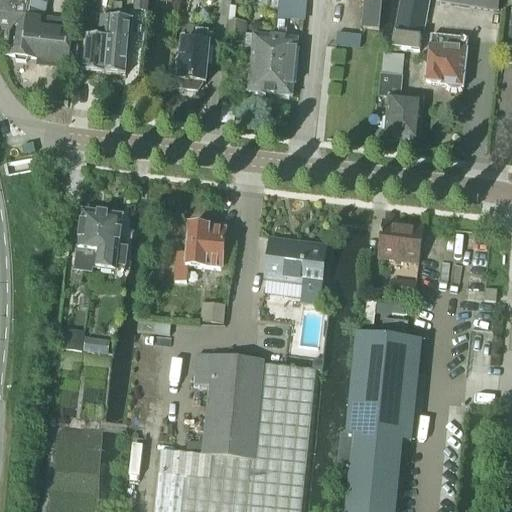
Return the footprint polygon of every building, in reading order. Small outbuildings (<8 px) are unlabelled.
[(0,0),(0,27),(10,29),(9,39),(6,38),(5,47),(7,47),(6,57),(14,58),(16,64),(26,65),(28,60),(37,61),(38,59),(39,60),(46,60),(47,60),(67,63),(69,63),(69,61),(68,61),(71,35),(70,35),(47,33),(47,35),(43,34),(45,22),(46,20),(45,20),(47,0),(0,0)] [(147,13),(147,0),(134,0),(133,12),(147,13)] [(255,0),(255,10),(278,12),(277,21),(304,23),(305,0),(255,0)] [(363,32),(379,33),(381,0),(334,0),(365,3),(363,32)] [(399,0),(393,36),(392,52),(419,55),(421,39),(424,40),(430,0),(441,0),(441,6),(497,15),(497,0),(399,0)] [(110,19),(104,76),(125,77),(128,42),(130,25),(127,25),(128,17),(111,15),(111,20),(110,19)] [(86,38),(83,74),(104,76),(110,19),(101,19),(99,39),(86,38)] [(246,27),(229,25),(227,44),(245,46),(246,27)] [(178,83),(181,83),(181,86),(184,93),(198,94),(203,87),(203,85),(206,85),(208,46),(207,46),(208,32),(194,32),(194,44),(181,43),(178,83)] [(337,35),(335,47),(359,50),(360,38),(337,35)] [(265,97),(270,98),(276,40),(253,38),(248,95),(265,97)] [(458,94),(460,92),(463,92),(467,53),(466,53),(467,43),(430,39),(425,84),(428,88),(447,90),(450,93),(458,94)] [(276,40),(270,98),(276,98),(276,97),(292,99),(297,41),(276,40)] [(386,143),(419,147),(424,103),(401,101),(404,81),(402,80),(404,58),(382,56),(378,98),(391,100),(386,143)] [(81,214),(75,272),(83,273),(85,261),(93,262),(94,254),(98,254),(102,216),(98,215),(81,214)] [(85,261),(83,273),(91,274),(92,271),(113,273),(113,269),(124,270),(126,250),(119,249),(123,218),(102,216),(98,254),(94,254),(93,262),(85,261)] [(186,285),(188,270),(220,273),(224,232),(207,230),(203,226),(196,225),(193,229),(189,229),(186,256),(176,255),(174,284),(186,285)] [(378,262),(417,267),(422,232),(421,232),(420,234),(403,232),(403,229),(382,226),(378,262)] [(269,247),(264,283),(267,284),(265,297),(302,302),(301,306),(318,308),(319,304),(320,290),(325,253),(269,247)] [(392,283),(390,297),(414,300),(416,286),(392,283)] [(485,292),(484,304),(495,305),(496,305),(496,302),(496,297),(497,293),(485,292)] [(213,308),(211,327),(223,328),(225,309),(213,308)] [(136,335),(169,339),(171,323),(138,320),(136,335)] [(340,437),(337,471),(340,471),(342,472),(353,473),(357,440),(400,444),(411,445),(421,344),(405,342),(406,337),(408,325),(403,324),(383,322),(382,335),(381,340),(364,338),(358,337),(356,337),(346,438),(344,438),(340,437)] [(69,332),(67,353),(82,354),(84,334),(69,332)] [(86,341),(84,353),(107,356),(108,345),(86,341)] [(209,389),(204,458),(255,463),(264,368),(264,364),(197,357),(194,388),(209,389)] [(301,511),(315,373),(321,374),(323,362),(313,361),(312,372),(264,368),(255,463),(204,458),(161,454),(155,511),(301,511)] [(352,483),(349,511),(392,511),(400,444),(357,440),(353,473),(352,483)]
